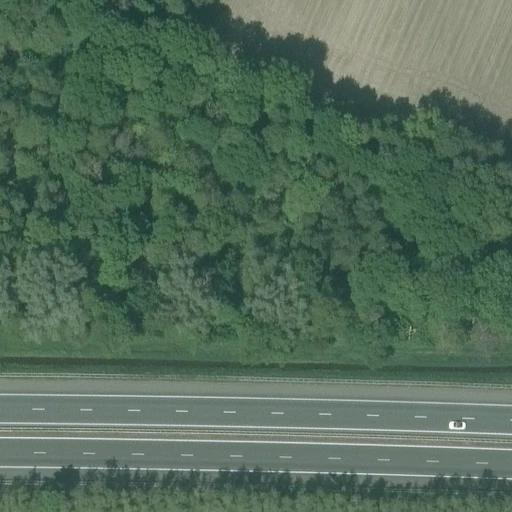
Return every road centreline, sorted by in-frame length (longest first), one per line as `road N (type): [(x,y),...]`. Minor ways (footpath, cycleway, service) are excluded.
road 1 (motorway): [(0,466),(332,463),(511,472)]
road 2 (motorway): [(511,420),(0,407)]
